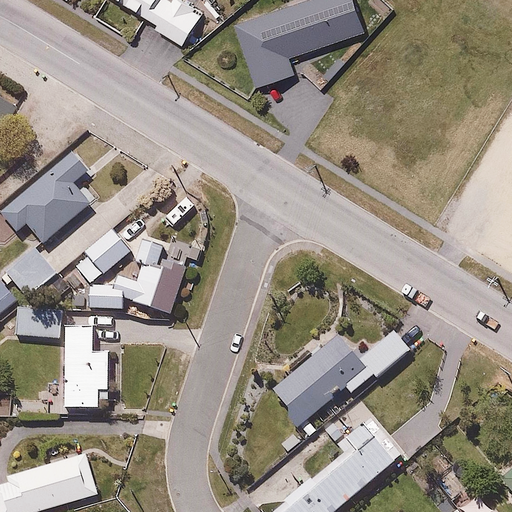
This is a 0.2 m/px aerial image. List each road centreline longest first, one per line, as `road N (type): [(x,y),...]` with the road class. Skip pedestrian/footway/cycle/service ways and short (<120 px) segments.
road 1 (residential): [(274,181),(188,441),(189,489),(199,511)]
road 2 (residential): [(0,16),(274,181)]
road 3 (residential): [(274,181),(511,329)]
